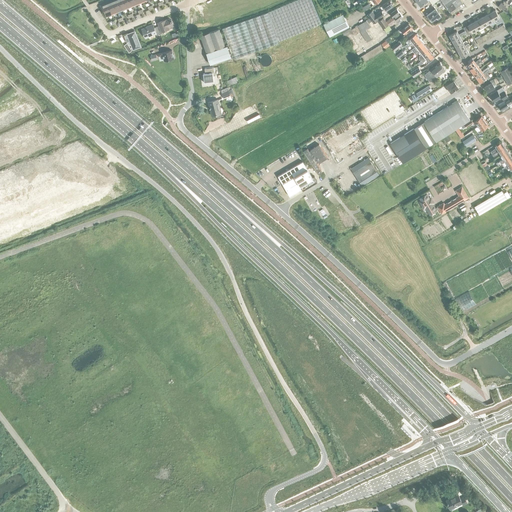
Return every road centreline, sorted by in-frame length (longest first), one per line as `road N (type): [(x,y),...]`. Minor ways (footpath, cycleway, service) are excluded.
road 1 (trunk): [(170,166),(511,497)]
road 2 (trunk): [(511,482),(207,187)]
road 3 (trunk): [(170,166),(226,233),(423,427)]
road 4 (trunk): [(475,426),(342,297),(207,187)]
road 5 (unclassified): [(281,209),(328,186),(369,225),(403,234),(456,332),(481,346)]
road 6 (trunk): [(207,187),(0,7)]
road 7 (trunk): [(0,21),(170,166)]
road 8 (unclassified): [(423,447),(286,511)]
road 9 (unclassified): [(311,511),(448,450)]
road 10 (unclassified): [(281,209),(182,129),(187,107)]
